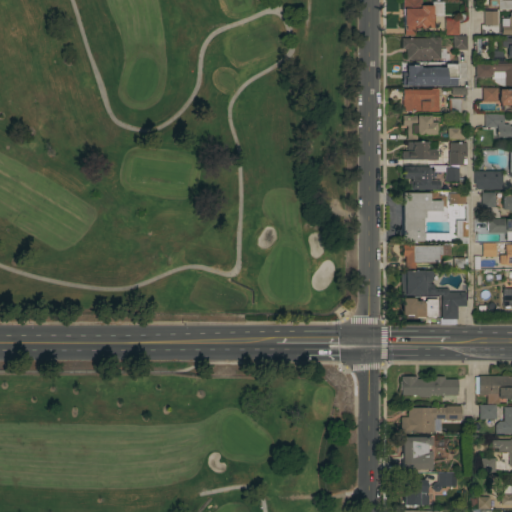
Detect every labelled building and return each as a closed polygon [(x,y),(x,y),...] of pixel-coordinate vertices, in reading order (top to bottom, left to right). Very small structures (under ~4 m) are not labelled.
[(420,0),(420,6),(431,5),(431,2),(443,2),(443,15),(434,15),(434,21),(431,21),(431,28),(423,28),(423,29),(414,29),(414,36),(404,36),(403,26),(402,26),(402,15),(402,0),(420,0)] [(511,10),(497,10),(497,6),(488,6),(488,0),(511,0),(511,10)] [(483,11),(497,11),(497,12),(499,12),(498,16),(497,16),(496,25),(483,25),(483,11)] [(511,13),(511,34),(501,34),(499,34),(499,27),(500,27),(501,19),(507,19),(507,17),(508,17),(508,14),(509,14),(509,13),(511,13)] [(444,35),(444,19),(458,19),(458,35),(444,35)] [(466,50),(452,50),(452,36),(466,36),(466,50)] [(439,38),(439,59),(430,59),(430,60),(405,60),(405,49),(401,49),(401,38),(439,38)] [(511,57),(506,57),(506,47),(501,47),(501,38),(511,38),(511,57)] [(490,62),(490,51),(502,51),(502,62),(490,62)] [(445,68),(445,64),(457,65),(457,86),(446,86),(446,87),(404,86),(404,77),(406,77),(406,66),(420,66),(420,68),(445,68)] [(511,64),(511,86),(504,86),(501,86),(493,81),(493,79),(490,79),(490,77),(475,77),(475,64),(511,64)] [(451,95),(451,88),(466,88),(466,96),(451,95)] [(496,88),(496,102),(481,102),(481,88),(496,88)] [(511,89),(511,109),(509,109),(509,105),(499,105),(499,103),(498,103),(498,101),(497,101),(497,97),(498,97),(498,90),(511,89)] [(437,90),(437,112),(403,112),(403,106),(402,106),(401,99),(402,99),(402,90),(437,90)] [(460,113),(448,114),(448,98),(460,98),(460,113)] [(511,137),(496,137),(496,128),(484,127),(484,114),(503,114),(503,124),(508,125),(508,126),(511,126),(511,137)] [(440,116),(440,123),(436,123),(436,136),(416,135),(415,139),(406,139),(406,126),(401,126),(401,116),(440,116)] [(447,139),(447,128),(464,128),(464,139),(447,139)] [(401,160),(401,151),(406,151),(407,142),(427,142),(427,150),(437,150),(437,161),(401,160)] [(448,152),(449,152),(449,143),(466,143),(466,157),(462,157),(462,159),(465,159),(465,164),(462,164),(462,166),(448,166),(448,152)] [(410,179),(405,179),(405,178),(401,178),(402,167),(405,167),(405,166),(411,166),(411,167),(428,167),(432,168),(432,171),(433,171),(433,180),(436,180),(436,181),(440,181),(439,190),(410,190),(410,179)] [(458,182),(444,182),(444,167),(458,167),(458,182)] [(501,171),(501,190),(475,189),(475,184),(473,184),(473,171),(501,171)] [(445,221),(421,221),(421,241),(400,241),(400,193),(437,193),(437,196),(445,196),(445,221)] [(494,207),(480,207),(480,193),(494,193),(494,207)] [(463,194),(463,204),(447,204),(447,194),(463,194)] [(511,212),(509,212),(509,211),(507,211),(507,209),(501,209),(501,196),(511,196),(511,212)] [(511,241),(505,241),(505,233),(487,233),(487,231),(486,231),(486,222),(487,222),(487,219),(511,219),(511,241)] [(466,221),(466,243),(458,243),(458,238),(454,238),(454,221),(466,221)] [(481,257),(481,243),(494,243),(494,257),(481,257)] [(414,263),(414,269),(404,269),(404,256),(402,256),(402,245),(442,246),(441,256),(440,256),(440,258),(438,258),(438,263),(414,263)] [(511,245),(511,265),(504,265),(498,264),(498,255),(505,255),(505,245),(511,245)] [(463,258),(463,259),(466,259),(466,268),(463,268),(463,269),(452,269),(452,258),(463,258)] [(433,284),(433,288),(447,288),(447,292),(465,292),(465,306),(456,306),(456,319),(455,319),(455,324),(439,324),(439,318),(440,318),(440,295),(402,295),(401,271),(423,270),(423,271),(428,271),(431,273),(431,280),(429,282),(429,284),(433,284)] [(511,308),(511,306),(502,306),(502,289),(511,289),(511,288),(511,308)] [(401,298),(413,298),(413,301),(421,301),(421,303),(423,303),(423,301),(425,301),(425,299),(436,299),(436,319),(401,319),(401,298)] [(429,395),(429,397),(418,397),(418,395),(401,395),(401,381),(400,381),(400,376),(416,376),(416,379),(432,379),(432,377),(443,377),(443,379),(457,379),(456,395),(429,395)] [(511,376),(511,398),(498,398),(498,404),(486,404),(486,395),(478,395),(478,394),(474,394),(474,377),(478,377),(478,376),(511,376)] [(478,419),(478,405),(495,405),(495,419),(478,419)] [(407,408),(444,408),(444,406),(460,406),(460,420),(444,420),(444,422),(439,422),(439,431),(433,431),(433,432),(410,432),(410,434),(400,434),(400,417),(407,417),(407,408)] [(502,407),(511,407),(511,434),(494,434),(494,425),(498,421),(502,421),(502,407)] [(400,470),(400,437),(430,437),(430,445),(428,445),(428,451),(429,451),(429,470),(400,470)] [(511,440),(511,467),(510,467),(510,466),(507,466),(507,452),(497,452),(497,448),(490,448),(490,440),(511,440)] [(494,458),(494,472),(480,472),(480,458),(494,458)] [(437,473),(455,473),(455,487),(440,487),(440,489),(437,492),(434,492),(431,489),(431,486),(433,483),(437,483),(437,473)] [(511,505),(500,505),(500,496),(502,496),(502,485),(509,486),(509,475),(511,475),(511,505)] [(427,505),(402,505),(403,480),(425,480),(425,484),(426,484),(426,487),(425,487),(425,493),(423,495),(427,495),(427,505)] [(489,497),(489,509),(479,509),(479,511),(469,511),(469,509),(476,509),(476,497),(489,497)]
